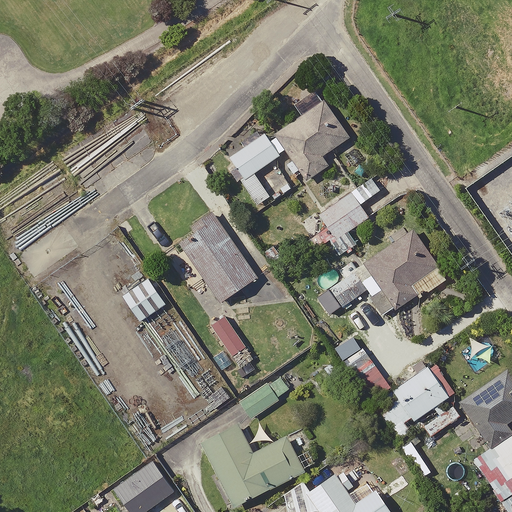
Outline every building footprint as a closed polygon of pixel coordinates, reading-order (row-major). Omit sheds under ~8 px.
[(294,159),(287,163),(297,177),(304,172),(309,179),(328,165),(322,156),(350,136),(324,101),(321,103),(312,92),(295,104),(303,115),(276,134),(294,159)] [(272,198),(274,201),(291,188),(297,196),(307,189),(300,178),(292,185),(287,178),(276,186),(262,168),(280,155),(265,133),(260,136),(257,131),(241,142),(245,147),(231,157),(244,176),(240,178),(260,206),(272,198)] [(368,218),(351,193),(299,230),(314,252),(330,240),(341,256),(359,243),(351,230),(368,218)] [(214,214),(179,239),(222,301),(257,277),(214,214)] [(447,276),(418,229),(405,237),(395,220),(381,229),(391,245),(365,262),(367,266),(359,271),(353,260),(340,268),(347,279),(333,288),(344,306),(369,290),(384,315),(447,276)] [(168,303),(151,277),(124,296),(141,321),(168,303)] [(123,358),(67,282),(45,298),(101,374),(123,358)] [(246,348),(225,319),(213,327),(234,356),(246,348)] [(322,370),(330,380),(335,376),(340,382),(347,376),(335,360),(322,370)] [(388,386),(374,364),(354,377),(367,399),(388,386)] [(430,365),(375,405),(400,438),(412,429),(408,424),(433,406),(438,413),(422,424),(431,436),(461,415),(453,403),(445,408),(440,401),(450,394),(430,365)] [(461,401),(491,444),(511,429),(507,422),(511,419),(511,372),(509,368),(461,401)] [(242,402),(253,419),(280,400),(278,397),(289,390),(279,376),(242,402)] [(130,387),(112,397),(122,415),(140,405),(130,387)] [(203,443),(234,506),(321,463),(303,427),(255,451),(241,424),(203,443)] [(511,511),(511,433),(474,460),(509,511),(511,511)] [(144,511),(175,491),(154,460),(114,488),(131,511),(144,511)] [(414,466),(401,473),(410,488),(423,480),(414,466)] [(309,490),(306,483),(283,494),(289,507),(283,507),(283,511),(389,511),(372,482),(351,494),(341,474),(309,490)]
